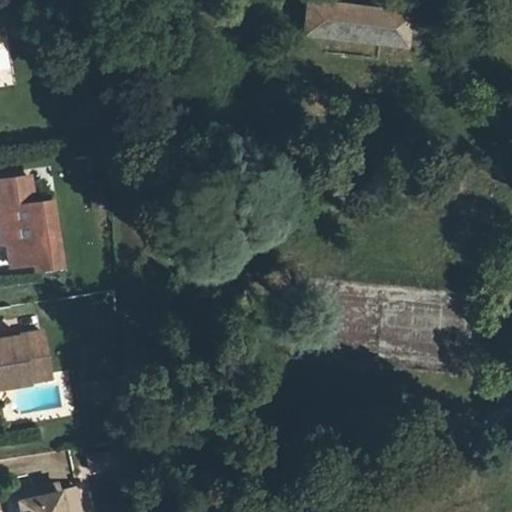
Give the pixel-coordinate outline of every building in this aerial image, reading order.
[(412,11),(310,0),(306,35),(410,46),(412,11)] [(105,176),(85,180),(90,204),(110,200),(105,176)] [(0,221),(4,262),(5,275),(32,273),(33,280),(56,278),(49,213),(28,216),(26,196),(25,186),(0,188),(0,221)] [(47,194),(26,196),(28,216),(49,213),(47,194)] [(0,338),(0,385),(51,377),(43,331),(0,338)] [(14,511),(13,511),(70,511),(69,502),(55,504),(53,494),(30,499),(31,509),(14,511)] [(12,502),(14,511),(31,509),(30,499),(12,502)]
